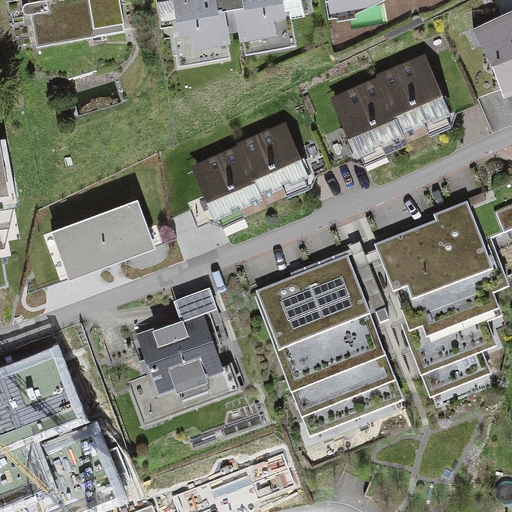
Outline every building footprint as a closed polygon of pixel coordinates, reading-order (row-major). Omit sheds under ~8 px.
[(129,0),(84,0),(37,7),(43,46),(134,33),(129,0)] [(236,0),(182,0),(188,34),(179,35),(184,69),(246,58),(236,0)] [(317,0),(255,0),(262,52),(304,47),(300,13),(319,11),(317,0)] [(399,0),(335,0),(338,21),(402,14),(399,0)] [(511,22),(481,37),(511,100),(511,99),(511,22)] [(426,62),(337,105),(368,169),(457,126),(426,62)] [(198,173),(225,234),(325,189),(298,128),(198,173)] [(4,134),(0,134),(0,187),(13,185),(4,134)] [(141,203),(61,233),(80,282),(160,251),(141,203)] [(511,278),(484,208),(380,250),(447,418),(499,397),(484,358),(505,350),(495,325),(511,318),(502,294),(511,289),(511,278)] [(357,259),(255,298),(318,464),(420,425),(357,259)] [(132,388),(149,433),(253,395),(215,293),(181,305),(188,323),(142,339),(157,379),(132,388)] [(0,500),(98,463),(72,395),(17,416),(13,405),(0,409),(0,500)]
